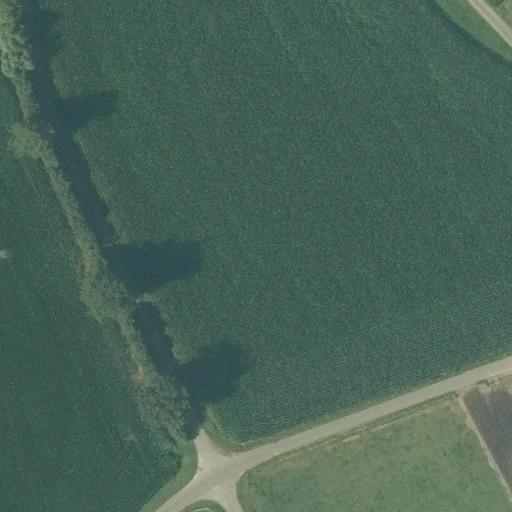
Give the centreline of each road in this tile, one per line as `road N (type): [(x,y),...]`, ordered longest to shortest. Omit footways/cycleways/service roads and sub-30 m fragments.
road 1 (unclassified): [(23,0),(49,104),(218,478)]
road 2 (unclassified): [(511,362),(218,478)]
